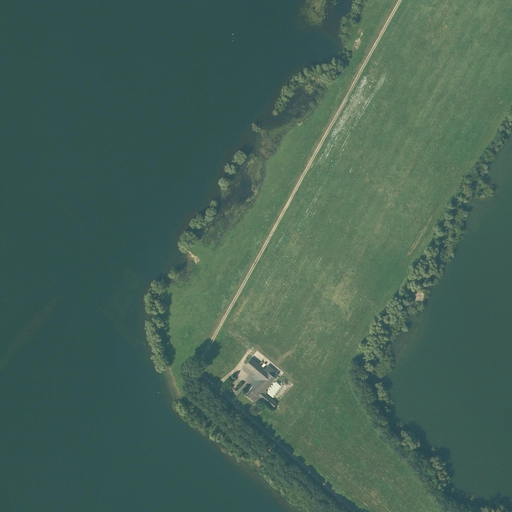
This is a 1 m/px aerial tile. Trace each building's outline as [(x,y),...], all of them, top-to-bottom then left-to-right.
[(256,378),(266,367),(253,355),(243,367),(256,378)] [(266,367),(276,377),(280,373),(269,364),(266,367)] [(256,378),(251,382),(255,386),(262,392),(265,390),(276,377),(266,367),(256,378)] [(262,392),(255,386),(247,393),(256,401),(262,395),(263,393),(262,392)] [(263,393),(262,395),(264,398),(274,407),(278,402),(265,390),(262,392),(263,393)]
